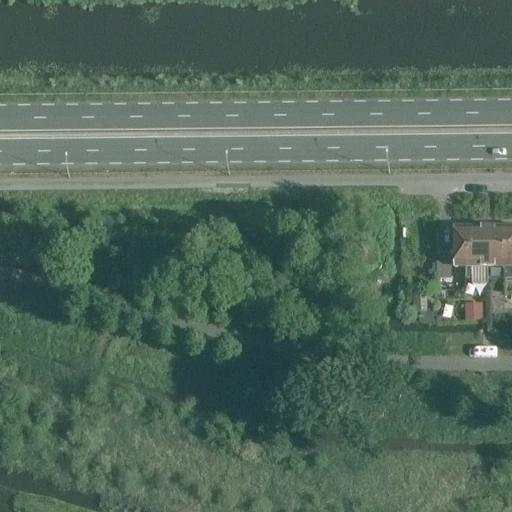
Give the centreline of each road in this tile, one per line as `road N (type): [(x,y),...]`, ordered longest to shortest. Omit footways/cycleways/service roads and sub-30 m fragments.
road 1 (primary): [(0,151),(511,145)]
road 2 (primary): [(511,113),(0,118)]
